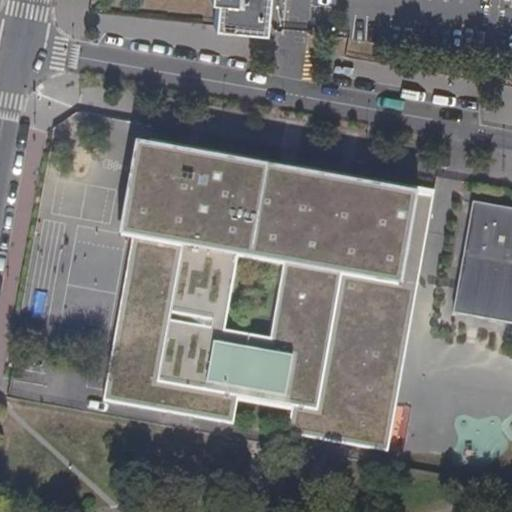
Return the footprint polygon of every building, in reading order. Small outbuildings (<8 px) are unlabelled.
[(218,0),(216,26),(266,31),(268,0),(218,0)] [(414,284),(430,198),(135,144),(120,231),(126,232),(168,240),(154,316),(112,309),(97,396),(226,420),(230,395),(285,404),(280,430),(380,448),(400,340),(356,332),(366,275),(410,283),(414,284)] [(511,209),(470,203),(454,313),(511,321),(511,209)] [(168,240),(126,232),(112,309),(154,316),(168,240)] [(356,332),(400,340),(410,283),(366,275),(356,332)]
